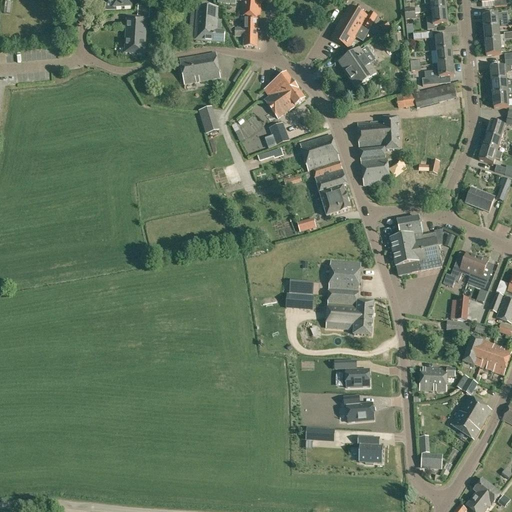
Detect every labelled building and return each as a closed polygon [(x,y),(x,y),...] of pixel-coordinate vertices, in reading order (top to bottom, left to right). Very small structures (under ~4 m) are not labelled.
[(132,8),(131,0),(102,0),(103,8),(103,11),(114,11),(114,9),(132,8)] [(260,19),(261,0),(217,0),(218,5),(236,6),(236,1),(242,1),(241,18),(240,20),(245,20),(245,18),(260,19)] [(428,0),(424,0),(424,6),(431,6),(431,13),(447,12),(445,0),(428,0)] [(349,50),(355,39),(362,43),(369,31),(377,17),(370,13),(367,17),(350,7),(331,39),(349,50)] [(224,44),(225,33),(220,33),(221,23),(217,23),(218,14),(215,10),(199,9),(192,8),(190,41),(197,41),(197,42),(224,44)] [(432,19),(426,19),(427,32),(434,31),(434,26),(448,25),(447,12),(431,13),(432,19)] [(498,16),(482,17),(484,30),(499,29),(511,28),(511,25),(508,23),(507,15),(498,16)] [(145,55),(146,19),(127,18),(125,54),(145,55)] [(392,19),(386,24),(390,30),(396,25),(392,19)] [(245,20),(240,20),(240,22),(244,22),(244,29),(235,29),(235,34),(245,34),(249,34),(249,31),(258,31),(258,21),(245,20)] [(500,42),(505,42),(504,37),(500,37),(499,29),(484,30),(485,44),(500,42)] [(257,49),(258,31),(249,31),(249,34),(245,34),(235,34),(235,38),(244,38),(244,48),(257,49)] [(402,45),(400,33),(392,34),(394,46),(402,45)] [(414,41),(433,40),(432,33),(413,35),(414,41)] [(436,52),(452,51),(450,37),(435,39),(436,52)] [(500,42),(485,44),(486,57),(501,56),(501,48),(505,47),(505,42),(500,42)] [(356,90),(377,76),(359,50),(339,65),(356,90)] [(438,65),(453,64),(452,51),(436,52),(438,65)] [(185,85),(220,79),(215,54),(180,60),(185,85)] [(506,81),(506,73),(511,73),(511,68),(511,67),(511,61),(505,62),(505,68),(490,69),(491,83),(506,81)] [(423,87),(440,86),(439,79),(454,77),(453,64),(438,65),(434,66),(435,79),(422,80),(423,87)] [(296,107),(305,101),(288,77),(284,77),(272,85),(272,86),(264,91),(269,98),(264,102),(278,120),(295,107),(296,107)] [(493,96),(508,95),(506,81),(491,83),(493,96)] [(417,110),(457,100),(453,85),(412,94),(413,96),(396,98),(398,110),(416,107),(417,110)] [(511,94),(508,95),(493,96),(494,110),(509,108),(508,101),(511,100),(511,94)] [(214,105),(201,108),(207,132),(219,129),(214,105)] [(385,159),(385,152),(400,151),(398,119),(383,119),(383,123),(358,124),(359,145),(359,151),(361,161),(363,181),(364,187),(390,184),(387,159),(385,159)] [(501,140),(505,127),(491,123),(487,136),(501,140)] [(280,129),(266,131),(267,139),(281,137),(280,129)] [(312,171),(340,162),(332,136),(300,146),(308,172),(312,171)] [(498,153),(501,140),(487,136),(483,148),(498,153)] [(494,166),(498,153),(483,148),(479,161),(494,166)] [(273,158),(271,153),(258,157),(260,163),(273,158)] [(231,186),(243,183),(238,161),(226,163),(231,186)] [(438,176),(440,163),(431,161),(429,174),(438,176)] [(312,171),(317,187),(327,218),(351,211),(344,188),(347,187),(340,162),(312,171)] [(505,176),(507,170),(496,166),(494,173),(505,176)] [(503,203),(511,182),(502,179),(498,187),(500,188),(495,200),(503,203)] [(489,214),(495,199),(472,189),(466,204),(489,214)] [(302,230),(317,225),(315,218),(299,222),(302,230)] [(422,237),(422,235),(419,218),(397,222),(400,238),(390,240),(396,268),(397,268),(399,278),(412,275),(442,269),(436,239),(435,234),(422,237)] [(472,275),(478,258),(467,254),(466,256),(460,254),(451,277),(447,276),(443,285),(453,289),(456,279),(461,277),(462,275),(470,278),(471,275),(472,275)] [(478,258),(472,275),(479,278),(477,283),(479,288),(485,291),(494,267),(488,265),(489,262),(478,258)] [(362,294),(362,290),(359,290),(362,264),(331,262),(326,330),(354,332),(353,336),(372,337),(374,303),(359,302),(360,295),(359,295),(359,294),(362,294)] [(302,282),(301,295),(313,296),(314,283),(302,282)] [(483,303),(486,297),(480,294),(477,301),(483,303)] [(287,295),(286,309),(299,310),(300,296),(287,295)] [(498,309),(503,297),(496,295),(491,306),(498,309)] [(511,325),(511,323),(511,300),(505,298),(496,319),(511,325)] [(458,299),(456,321),(467,322),(469,300),(458,299)] [(468,336),(471,327),(460,324),(447,323),(447,332),(457,333),(468,336)] [(511,338),(511,334),(511,331),(499,327),(497,333),(511,338)] [(504,377),(511,353),(483,343),(471,339),(463,364),(474,368),(475,367),(504,377)] [(347,363),(335,363),(335,372),(345,372),(347,372),(347,363)] [(420,384),(420,392),(446,393),(447,378),(455,378),(455,369),(447,369),(447,370),(422,369),(421,384),(420,384)] [(347,372),(345,372),(345,388),(369,387),(369,371),(357,371),(347,372)] [(473,377),(464,388),(472,394),(481,384),(473,377)] [(357,397),(343,399),(344,408),(346,408),(349,423),(374,419),(371,403),(358,405),(357,397)] [(479,432),(492,412),(470,398),(460,413),(459,413),(451,426),(474,441),(480,432),(479,432)] [(511,426),(511,404),(502,421),(511,426)] [(380,438),(358,437),(358,444),(359,445),(359,462),(366,462),(366,463),(374,463),(374,462),(382,462),(383,446),(379,446),(380,438)] [(440,467),(439,455),(420,456),(421,467),(440,467)] [(492,506),(501,494),(483,480),(473,492),(476,494),(466,507),(471,511),(486,511),(491,506),(492,506)] [(505,508),(511,500),(504,495),(498,502),(505,508)]
